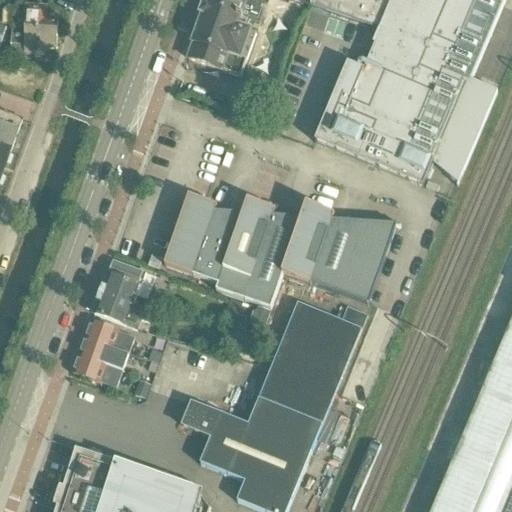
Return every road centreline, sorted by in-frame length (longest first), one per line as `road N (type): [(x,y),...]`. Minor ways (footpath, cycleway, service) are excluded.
road 1 (secondary): [(0,447),(161,0)]
road 2 (residential): [(0,239),(86,0)]
